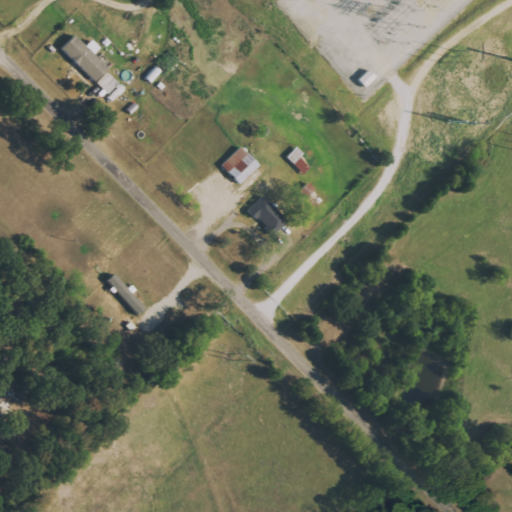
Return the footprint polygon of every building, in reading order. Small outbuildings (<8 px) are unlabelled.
[(62,49),(96,81),(109,67),(75,35),(62,49)] [(97,83),(109,94),(120,83),(108,71),(97,83)] [(222,166),(241,184),(260,165),(241,147),(222,166)] [(288,221),(264,195),(249,209),(273,235),(288,221)] [(108,280),(139,315),(146,309),(115,274),(108,280)]
